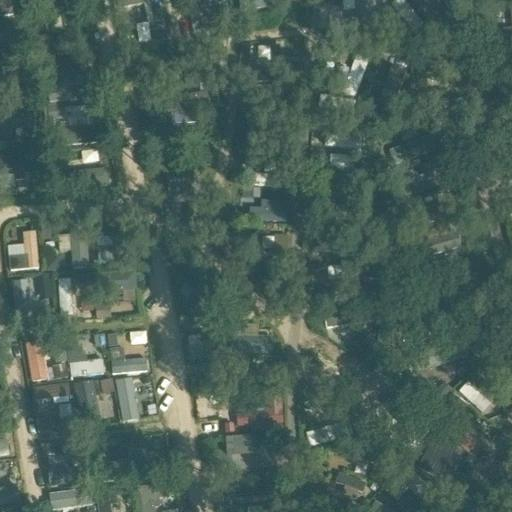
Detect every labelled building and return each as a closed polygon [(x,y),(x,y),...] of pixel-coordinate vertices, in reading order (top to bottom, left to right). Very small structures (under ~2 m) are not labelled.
[(10,0),(0,0),(0,19),(13,17),(11,4),(10,0)] [(34,0),(36,13),(73,9),(71,0),(34,0)] [(160,0),(117,0),(119,11),(145,6),(152,5),(161,4),(160,0)] [(199,0),(191,0),(187,1),(193,36),(205,34),(199,0)] [(238,0),(240,14),(275,9),(273,0),(238,0)] [(374,0),(354,0),(356,12),(357,25),(357,29),(376,28),(374,0)] [(400,0),(398,0),(390,7),(414,34),(423,26),(400,0)] [(16,26),(0,27),(0,44),(18,42),(16,26)] [(79,40),(33,45),(35,61),(80,56),(79,40)] [(356,57),(343,94),(355,98),(368,61),(356,57)] [(247,67),(247,83),(292,84),(292,68),(266,68),(254,67),(247,67)] [(391,69),(376,111),(391,116),(406,74),(391,69)] [(27,71),(0,74),(0,88),(2,88),(14,87),(28,86),(27,71)] [(87,87),(47,90),(48,106),(96,103),(95,87),(87,87)] [(206,93),(166,98),(168,115),(171,114),(185,113),(208,110),(206,93)] [(445,94),(402,107),(406,122),(449,109),(445,94)] [(321,96),(319,108),(342,112),(353,114),(355,103),(321,96)] [(34,113),(0,115),(0,130),(10,130),(35,128),(34,113)] [(68,121),(69,131),(89,129),(88,119),(68,121)] [(61,132),(52,133),(53,149),(99,146),(97,129),(92,130),(68,131),(61,132)] [(192,130),(156,131),(157,143),(192,141),(192,130)] [(434,134),(389,152),(395,167),(440,149),(434,134)] [(327,135),(325,148),(361,151),(362,138),(327,135)] [(248,141),(247,156),(287,159),(288,145),(277,144),(248,141)] [(37,157),(0,160),(0,180),(14,179),(24,178),(39,176),(37,157)] [(427,175),(390,191),(396,206),(449,183),(443,168),(441,169),(427,175)] [(185,171),(167,173),(168,197),(186,195),(185,171)] [(106,172),(60,178),(62,195),(108,190),(106,172)] [(247,174),(246,186),(281,190),(283,178),(247,174)] [(331,176),(331,191),(368,192),(369,177),(331,176)] [(441,205),(405,217),(409,231),(445,219),(441,205)] [(326,207),(325,220),(360,222),(361,209),(326,207)] [(250,211),(249,222),(285,224),(286,212),(261,211),(250,211)] [(84,222),(68,223),(69,237),(70,253),(72,271),(88,270),(84,222)] [(110,226),(111,238),(112,246),(96,248),(98,262),(98,263),(108,262),(126,260),(123,225),(110,226)] [(35,234),(22,235),(23,246),(24,257),(26,271),(39,270),(35,234)] [(226,234),(214,245),(244,280),(256,269),(256,268),(232,241),(226,234)] [(457,234),(421,244),(425,259),(461,249),(457,234)] [(375,244),(362,243),(361,254),(374,255),(375,244)] [(184,260),(174,272),(205,298),(215,286),(184,260)] [(360,266),(327,269),(328,281),(361,278),(360,266)] [(430,278),(421,281),(426,297),(471,282),(466,266),(450,272),(430,278)] [(135,274),(95,277),(97,294),(122,293),(134,292),(137,291),(135,274)] [(69,281),(58,282),(60,316),(71,316),(70,295),(70,287),(69,281)] [(28,282),(14,284),(19,318),(33,316),(28,282)] [(413,289),(396,294),(400,308),(417,303),(413,289)] [(469,305),(429,324),(435,338),(476,319),(469,305)] [(371,308),(323,316),(325,331),(373,324),(371,308)] [(382,311),(376,350),(390,352),(392,337),(396,313),(382,311)] [(424,328),(412,333),(418,345),(429,339),(424,328)] [(361,329),(357,336),(368,344),(373,336),(361,329)] [(230,337),(230,354),(272,355),(272,338),(257,338),(235,337),(230,337)] [(462,341),(417,355),(423,373),(463,360),(468,359),(465,350),(462,341)] [(41,343),(26,346),(32,384),(47,382),(41,343)] [(188,349),(187,349),(189,363),(227,357),(225,343),(223,343),(206,346),(188,349)] [(323,356),(309,354),(304,394),(319,396),(323,356)] [(86,362),(68,364),(68,365),(70,379),(103,375),(101,360),(86,362)] [(124,363),(110,364),(111,376),(146,373),(145,361),(124,363)] [(276,369),(230,375),(232,390),(278,385),(276,369)] [(131,379),(116,382),(123,422),(138,420),(131,379)] [(111,380),(99,382),(102,395),(113,393),(111,380)] [(92,383),(73,387),(81,427),(100,423),(95,398),(92,385),(92,383)] [(467,385),(459,394),(482,415),(490,406),(489,405),(477,394),(467,385)] [(68,386),(33,390),(35,403),(70,398),(68,386)] [(264,392),(264,400),(265,413),(238,415),(236,415),(237,428),(283,425),(280,391),(264,392)] [(459,418),(468,407),(452,395),(443,406),(459,418)] [(396,396),(385,405),(405,429),(412,437),(416,442),(427,432),(396,396)] [(444,417),(435,428),(469,454),(478,442),(444,417)] [(311,433),(305,435),(310,449),(353,436),(348,422),(319,431),(311,433)] [(446,465),(457,446),(436,434),(425,454),(446,465)] [(279,435),(224,439),(226,456),(280,453),(279,435)] [(378,439),(348,449),(352,461),(368,456),(376,454),(382,452),(378,439)] [(0,458),(9,457),(7,441),(0,442),(0,458)] [(105,453),(105,441),(92,442),(93,454),(105,453)] [(149,462),(93,467),(94,485),(151,480),(149,462)] [(83,469),(48,473),(50,487),(85,482),(83,469)] [(406,471),(398,479),(409,490),(426,505),(434,496),(406,471)] [(339,474),(335,484),(345,488),(358,493),(362,495),(366,485),(339,474)] [(17,488),(0,490),(0,506),(19,504),(17,488)] [(152,488),(137,490),(139,511),(154,511),(154,509),(152,488)] [(511,490),(483,502),(487,511),(504,511),(511,509),(511,490)] [(90,491),(50,496),(52,511),(92,507),(90,491)] [(108,491),(94,494),(97,511),(111,511),(111,507),(108,491)]
